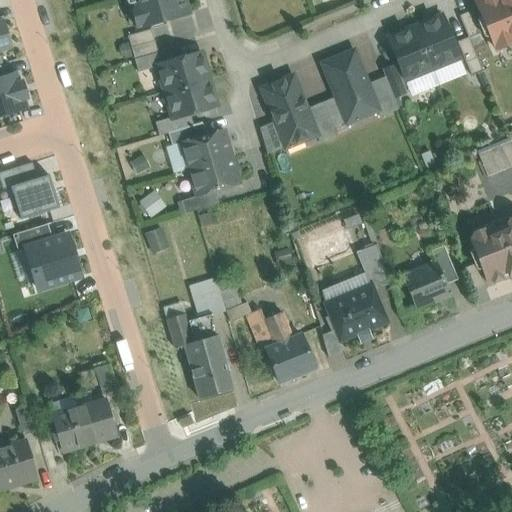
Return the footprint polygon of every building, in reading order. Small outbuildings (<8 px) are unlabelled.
[(133,0),(135,6),(132,12),(136,28),(188,12),(184,0),(133,0)] [(511,0),(477,0),(475,1),(496,51),(511,44),(511,41),(511,0)] [(471,11),(459,16),(468,38),(469,39),(480,34),(471,11)] [(441,15),(430,20),(429,22),(415,28),(433,72),(460,61),(441,15)] [(3,22),(0,23),(0,50),(11,48),(3,22)] [(415,28),(401,33),(399,33),(387,37),(406,83),(433,72),(415,28)] [(151,30),(127,37),(134,60),(158,53),(151,30)] [(468,38),(457,43),(471,77),(483,72),(469,39),(468,38)] [(134,60),(138,73),(157,67),(157,66),(172,61),(169,50),(158,53),(134,60)] [(354,51),(322,64),(335,95),(344,117),(345,117),(362,110),(364,116),(377,111),(378,110),(368,85),(354,51)] [(172,61),(157,66),(157,67),(165,93),(209,80),(201,53),(172,61)] [(395,66),(382,72),(385,78),(393,98),(406,92),(395,66)] [(18,84),(15,74),(4,78),(0,79),(0,117),(26,109),(23,99),(27,98),(22,83),(18,84)] [(293,76),(261,89),(274,120),(283,142),(284,142),(301,135),(303,141),(316,136),(317,135),(306,109),(293,76)] [(385,78),(368,85),(378,110),(377,111),(379,116),(398,109),(393,98),(385,78)] [(209,80),(165,93),(172,119),(216,106),(209,80)] [(334,98),(324,102),(333,126),(344,122),(345,124),(347,123),(345,117),(344,117),(335,95),(333,96),(334,98)] [(324,102),(306,109),(317,135),(316,136),(318,141),(336,134),(333,126),(324,102)] [(273,123),(259,129),(267,153),(283,147),(284,149),(286,148),(284,142),(283,142),(274,120),(272,121),(273,123)] [(202,123),(168,134),(171,146),(180,143),(181,143),(206,135),(202,123)] [(206,135),(181,143),(180,143),(188,169),(231,156),(223,130),(206,135)] [(511,143),(511,141),(478,155),(487,177),(511,166),(511,143)] [(231,156),(188,169),(197,197),(197,198),(216,192),(239,185),(231,156)] [(0,180),(3,189),(11,187),(37,179),(32,164),(0,173),(0,180)] [(37,179),(11,187),(21,221),(59,210),(49,175),(37,179)] [(148,217),(165,206),(154,189),(137,201),(148,217)] [(216,192),(197,198),(197,197),(181,202),(185,214),(219,204),(216,192)] [(511,218),(509,219),(506,226),(498,229),(495,221),(494,222),(497,229),(488,232),(482,230),(473,233),(470,240),(477,256),(476,257),(477,257),(488,285),(509,276),(509,277),(511,277),(510,276),(511,275),(511,218)] [(505,218),(495,221),(498,229),(506,226),(509,219),(505,218)] [(485,225),(482,230),(488,232),(497,229),(494,222),(485,225)] [(25,248),(52,240),(47,225),(13,236),(18,252),(26,250),(25,248)] [(151,251),(168,246),(161,226),(145,231),(151,251)] [(319,263),(356,248),(349,230),(312,245),(319,263)] [(52,240),(25,248),(26,250),(38,291),(81,278),(67,235),(52,240)] [(457,280),(443,246),(430,251),(434,261),(435,261),(445,285),(457,280)] [(380,256),(362,263),(371,285),(371,284),(373,289),(388,284),(380,256)] [(445,285),(435,261),(434,261),(401,275),(415,310),(416,310),(415,308),(433,301),(434,304),(450,297),(445,285)] [(476,264),(465,268),(473,289),(484,285),(476,264)] [(234,278),(217,283),(219,291),(225,312),(225,311),(241,305),(238,297),(239,297),(234,278)] [(189,287),(192,299),(205,295),(219,291),(217,283),(216,280),(189,287)] [(371,285),(324,304),(335,330),(340,343),(387,323),(373,289),(371,284),(371,285)] [(205,295),(192,299),(199,320),(212,315),(225,312),(219,291),(205,295)] [(241,305),(225,311),(225,312),(230,322),(246,315),(251,314),(246,303),(241,305)] [(166,320),(184,314),(182,305),(163,310),(166,320)] [(251,314),(246,315),(260,348),(273,343),(264,320),(260,310),(251,314)] [(282,313),(264,320),(273,343),(274,346),(292,339),(282,313)] [(184,314),(166,320),(174,349),(184,346),(183,345),(192,343),(187,323),(184,314)] [(192,343),(217,335),(212,315),(199,320),(187,323),(192,343)] [(340,343),(335,330),(321,336),(330,356),(344,351),(340,343)] [(191,373),(225,363),(217,335),(192,343),(183,345),(184,346),(191,373)] [(274,346),(265,350),(279,383),(314,369),(301,335),(292,339),(274,346)] [(225,363),(191,373),(199,399),(232,390),(225,363)] [(109,365),(94,370),(101,395),(116,390),(109,365)] [(105,400),(52,416),(57,434),(62,452),(115,436),(105,400)] [(28,406),(15,410),(22,436),(36,432),(28,406)] [(63,454),(62,452),(57,434),(53,435),(59,455),(63,454)] [(26,441),(0,449),(0,486),(18,481),(19,485),(38,480),(26,441)]
